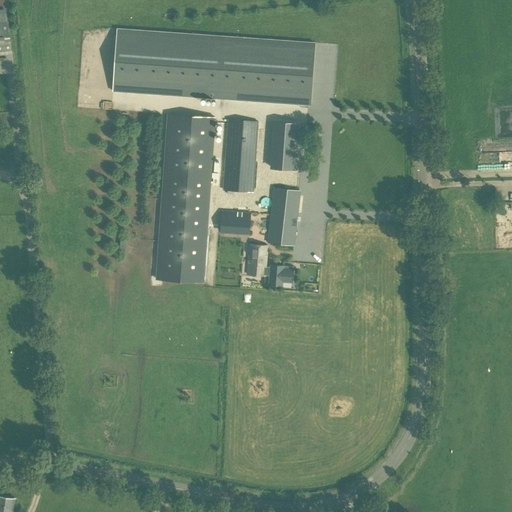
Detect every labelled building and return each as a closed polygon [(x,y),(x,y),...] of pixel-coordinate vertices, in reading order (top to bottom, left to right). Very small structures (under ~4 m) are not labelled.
[(0,53),(11,52),(7,21),(6,21),(5,11),(0,11),(0,53)] [(310,105),(314,42),(117,28),(113,91),(310,105)] [(49,39),(48,64),(61,64),(62,40),(49,39)] [(168,114),(157,279),(204,282),(215,117),(168,114)] [(254,192),(257,140),(259,121),(228,119),(223,189),(254,192)] [(274,121),(271,167),(302,170),(305,124),(274,121)] [(474,161),(482,160),(481,150),(474,151),(474,161)] [(293,245),(300,190),(274,187),(268,242),(293,245)] [(251,212),(221,209),(220,231),(249,233),(251,212)] [(247,274),(265,275),(265,274),(266,266),(267,245),(250,243),(247,274)] [(234,275),(235,245),(215,244),(214,274),(234,275)] [(270,266),(266,266),(265,274),(270,275),(269,284),(282,285),(282,281),(292,282),(293,269),(283,268),(284,265),(271,264),(270,266)] [(0,511),(12,511),(15,498),(0,495),(0,511)]
